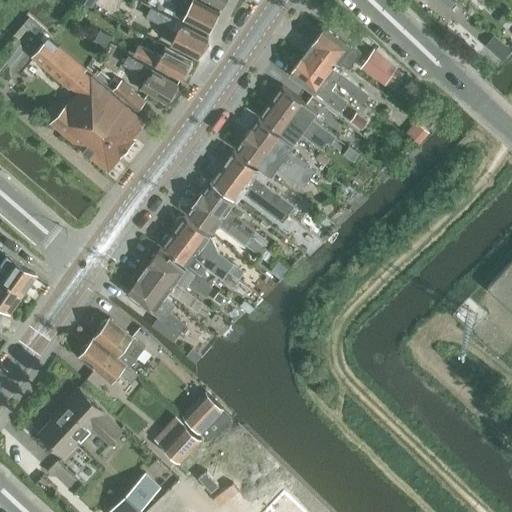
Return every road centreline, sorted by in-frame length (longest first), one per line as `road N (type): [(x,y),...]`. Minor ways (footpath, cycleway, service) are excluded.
road 1 (tertiary): [(84,270),(279,0)]
road 2 (residential): [(511,133),(369,0)]
road 3 (tertiary): [(0,391),(84,270)]
